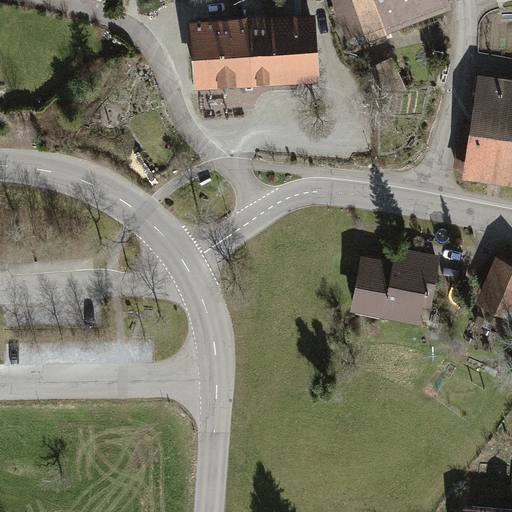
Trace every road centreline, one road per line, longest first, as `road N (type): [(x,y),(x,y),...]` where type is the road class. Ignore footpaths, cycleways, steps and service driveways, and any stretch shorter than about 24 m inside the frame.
road 1 (unclassified): [(186,264),(297,194),(331,191),(429,207)]
road 2 (tertiary): [(0,165),(82,180),(122,201),(186,264)]
road 3 (unclassified): [(0,385),(218,373)]
road 4 (residential): [(429,207),(464,59),(467,0)]
road 5 (tertiary): [(218,373),(209,511)]
